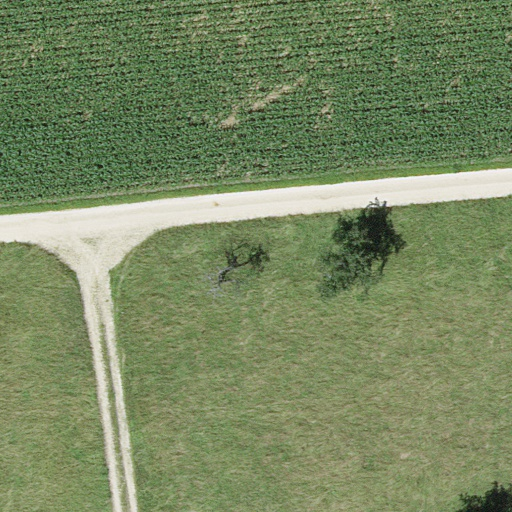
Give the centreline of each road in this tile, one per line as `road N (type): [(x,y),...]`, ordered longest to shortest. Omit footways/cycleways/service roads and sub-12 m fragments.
road 1 (track): [(0,233),(511,180)]
road 2 (track): [(91,225),(127,511)]
